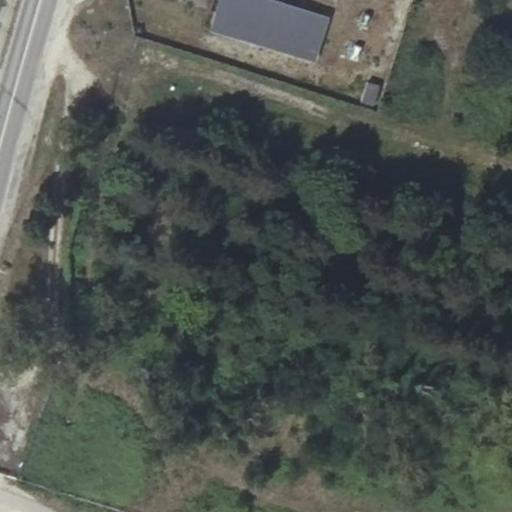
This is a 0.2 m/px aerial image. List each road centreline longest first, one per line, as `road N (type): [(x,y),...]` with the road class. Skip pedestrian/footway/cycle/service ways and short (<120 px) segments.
road 1 (track): [(45,367),(68,134),(92,90),(163,75),(225,78),(361,130),(511,170)]
road 2 (track): [(0,353),(122,396),(156,434),(242,485),(309,511)]
